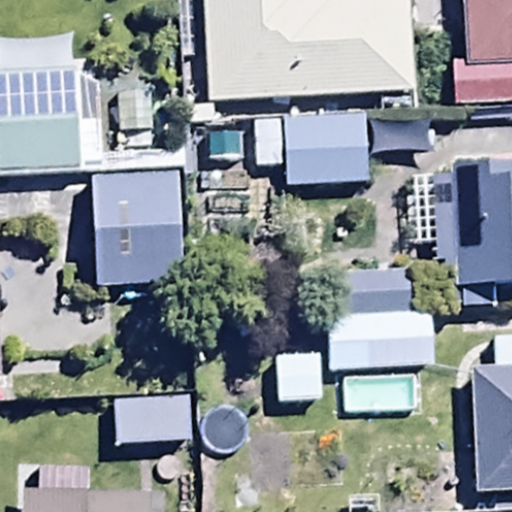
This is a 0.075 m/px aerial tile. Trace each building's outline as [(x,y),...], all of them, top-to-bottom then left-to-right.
[(198,0),(201,67),(404,62),(402,0),(198,0)] [(511,0),(458,0),(459,60),(447,60),(448,103),(511,102),(511,0)] [(74,36),(0,36),(0,146),(75,146),(74,36)] [(277,83),(279,154),(373,151),(371,80),(277,83)] [(178,136),(86,139),(90,255),(181,252),(178,136)] [(511,151),(448,153),(451,260),(511,258),(511,151)] [(328,276),(327,336),(431,338),(432,277),(328,276)] [(314,321),(269,320),(268,368),(313,369),(314,321)] [(511,326),(463,329),(470,461),(511,458),(511,326)] [(236,487),(236,511),(377,511),(378,488),(236,487)]
